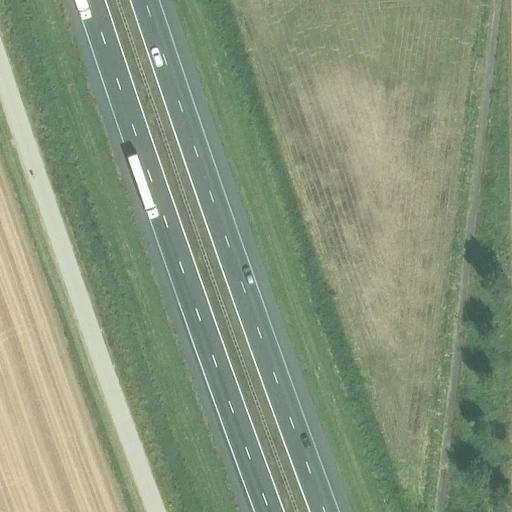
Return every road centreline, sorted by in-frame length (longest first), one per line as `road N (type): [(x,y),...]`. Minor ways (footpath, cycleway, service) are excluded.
road 1 (motorway): [(325,511),(144,0)]
road 2 (motorway): [(89,0),(269,511)]
road 3 (track): [(497,0),(438,511)]
road 4 (tertiary): [(157,511),(0,54)]
